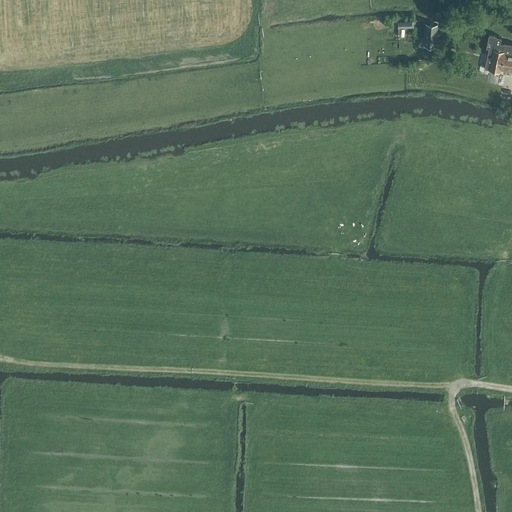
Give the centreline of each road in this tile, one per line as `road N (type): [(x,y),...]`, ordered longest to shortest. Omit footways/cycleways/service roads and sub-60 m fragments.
road 1 (track): [(0,358),(454,386)]
road 2 (track): [(454,386),(450,406),(479,511)]
